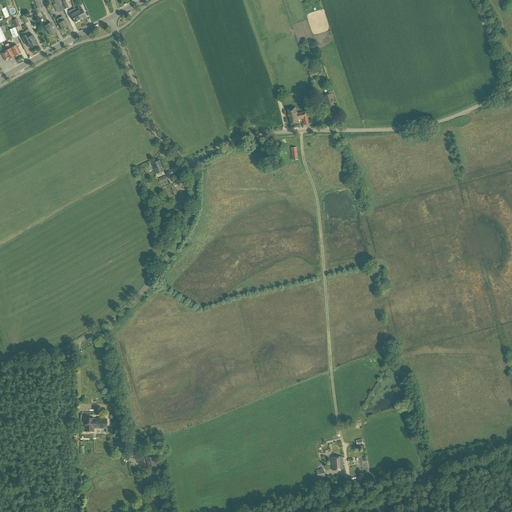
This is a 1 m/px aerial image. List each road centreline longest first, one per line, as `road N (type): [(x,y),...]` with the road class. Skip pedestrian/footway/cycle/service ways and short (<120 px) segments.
road 1 (track): [(347,480),(318,205),(301,131)]
road 2 (unclassified): [(185,164),(263,132),(417,126),(511,89)]
road 3 (unclassified): [(0,357),(58,349),(92,332),(145,285),(193,204),(185,164)]
road 4 (track): [(511,457),(293,511)]
road 5 (unclassified): [(185,164),(151,129),(110,17)]
road 6 (tertiary): [(0,78),(110,17)]
